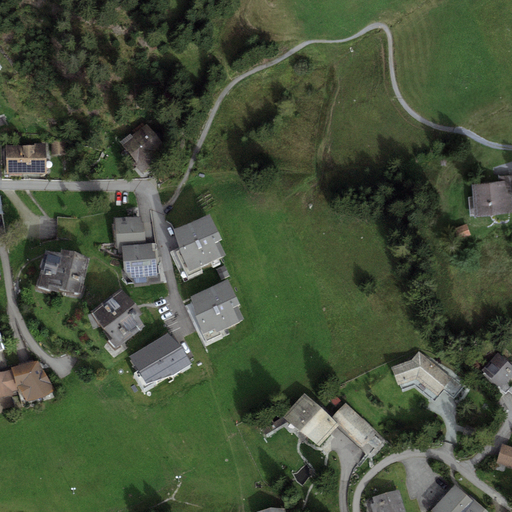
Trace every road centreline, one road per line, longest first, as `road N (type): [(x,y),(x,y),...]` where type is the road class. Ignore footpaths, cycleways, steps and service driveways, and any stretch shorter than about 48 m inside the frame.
road 1 (track): [(157,210),(182,184),(222,95),(238,79),(305,43),(344,40),(373,25),(387,30),(392,78),(413,115),(511,148)]
road 2 (residential): [(0,184),(147,188),(177,319)]
road 3 (residential): [(356,511),(371,473),(417,453),(444,459),(511,507)]
